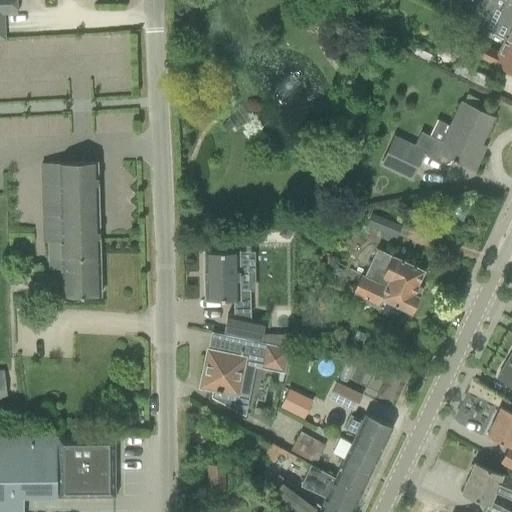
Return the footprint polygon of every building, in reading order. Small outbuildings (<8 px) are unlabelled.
[(0,0),(0,13),(17,13),(16,0),(0,0)] [(506,40),(511,43),(511,0),(481,0),(470,23),(506,40)] [(3,56),(70,54),(70,36),(2,38),(3,56)] [(511,43),(506,40),(500,52),(484,44),(478,56),(511,72),(511,43)] [(388,46),(386,58),(402,65),(407,55),(388,46)] [(453,74),(487,89),(491,79),(458,64),(453,74)] [(387,151),(381,165),(411,179),(417,166),(424,151),(436,157),(438,152),(456,160),(474,169),(481,154),(476,151),(481,141),(493,117),(475,108),(463,103),(451,127),(443,143),(429,136),(422,133),(415,146),(394,137),(387,151)] [(0,137),(70,137),(69,115),(0,115),(0,137)] [(97,162),(58,163),(58,165),(41,166),(42,218),(45,218),(48,270),(62,270),(62,296),(100,295),(97,162)] [(367,227),(396,239),(402,226),(373,213),(367,227)] [(280,224),(277,233),(288,236),(291,228),(280,224)] [(353,292),(377,304),(380,298),(411,313),(419,297),(418,296),(422,287),(417,285),(424,271),(392,255),(392,256),(377,249),(364,275),(361,274),(353,292)] [(239,250),(205,251),(205,305),(233,304),(234,316),(230,316),(226,335),(230,336),(264,343),(268,322),(251,318),(251,292),(240,292),(239,250)] [(207,349),(200,387),(213,389),(215,390),(215,392),(221,393),(221,391),(249,397),(255,367),(284,373),(288,348),(264,343),(230,336),(227,353),(207,349)] [(511,351),(496,378),(511,387),(511,351)] [(336,383),(329,398),(353,409),(360,395),(336,383)] [(288,390),(280,407),(303,418),(311,401),(288,390)] [(511,412),(501,407),(487,436),(505,444),(509,446),(511,447),(511,412)] [(356,433),(351,443),(378,456),(392,427),(366,414),(362,421),(350,415),(344,427),(356,433)] [(290,452),(315,465),(325,445),(301,432),(290,452)] [(0,435),(0,511),(23,511),(23,497),(115,497),(116,436),(0,435)] [(340,438),(332,454),(344,459),(335,478),(361,491),(377,459),(378,456),(351,443),(340,438)] [(511,447),(509,446),(499,464),(511,471),(511,447)] [(462,493),(489,504),(495,490),(511,496),(511,478),(474,463),(462,493)] [(224,490),(224,464),(208,464),(209,491),(224,490)] [(284,477),(271,496),(293,511),(351,511),(361,491),(335,478),(309,466),(300,485),(326,497),(322,505),(284,477)]
